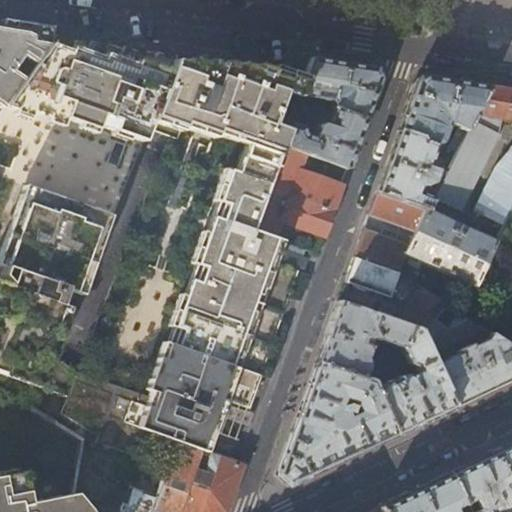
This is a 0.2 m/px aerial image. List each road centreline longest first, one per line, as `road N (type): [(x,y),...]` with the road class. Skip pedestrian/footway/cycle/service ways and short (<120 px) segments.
road 1 (residential): [(406,47),(245,511)]
road 2 (residential): [(406,47),(129,0)]
road 3 (residential): [(306,511),(511,413)]
